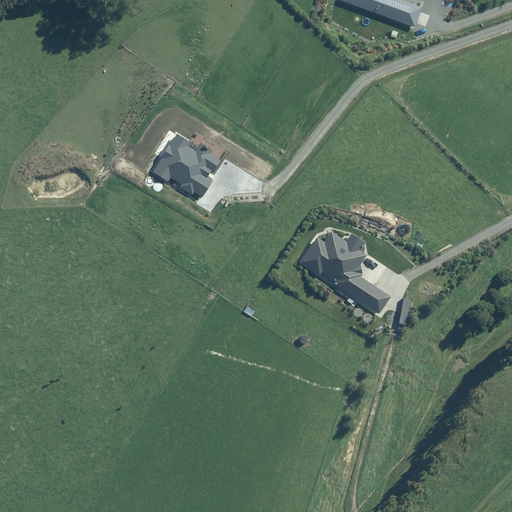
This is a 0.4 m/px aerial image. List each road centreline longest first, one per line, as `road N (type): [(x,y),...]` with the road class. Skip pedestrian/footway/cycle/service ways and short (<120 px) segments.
road 1 (unknown): [(511,8),(383,53),(341,88),(288,154),(248,177)]
road 2 (unknown): [(399,273),(511,212)]
